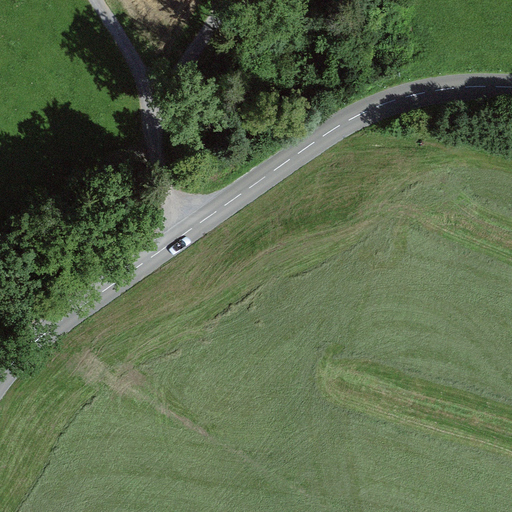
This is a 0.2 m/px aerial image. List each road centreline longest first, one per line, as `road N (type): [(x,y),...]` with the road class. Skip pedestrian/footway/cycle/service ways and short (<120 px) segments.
road 1 (tertiary): [(511,88),(431,91),(358,115),(50,329),(0,378)]
road 2 (track): [(165,248),(154,112),(227,0)]
road 3 (track): [(154,112),(144,78),(94,0)]
